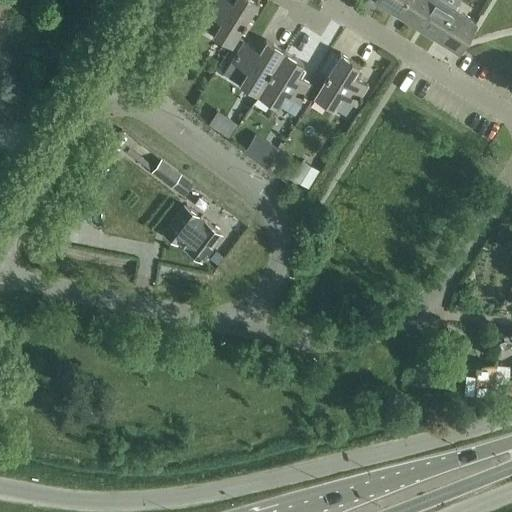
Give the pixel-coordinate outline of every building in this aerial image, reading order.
[(0,0),(0,13),(11,5),(5,0),(0,0)] [(230,45),(257,2),(253,0),(231,0),(232,1),(230,0),(210,0),(203,11),(218,21),(211,33),(230,45)] [(376,0),(394,11),(400,0),(376,0)] [(415,24),(429,0),(400,0),(394,11),(415,24)] [(436,36),(453,8),(439,0),(429,0),(415,24),(436,36)] [(453,8),(436,36),(458,50),(475,22),(453,8)] [(256,94),(283,50),(265,39),(258,50),(242,40),(230,61),(245,71),(238,83),(256,94)] [(283,50),(256,94),(275,106),(282,94),(299,104),(311,83),(295,73),(302,62),(283,50)] [(338,95),(354,105),(367,85),(352,76),(358,64),(339,52),(312,96),(331,107),(338,95)] [(0,171),(0,172),(13,152),(2,145),(0,147),(0,171)] [(305,171),(318,176),(324,159),(311,154),(305,171)] [(161,160),(152,172),(184,195),(193,184),(161,160)] [(178,243),(202,260),(222,234),(184,206),(163,234),(177,244),(178,243)] [(504,393),(511,393),(511,382),(494,381),(495,365),(465,362),(463,393),(504,396),(504,393)]
